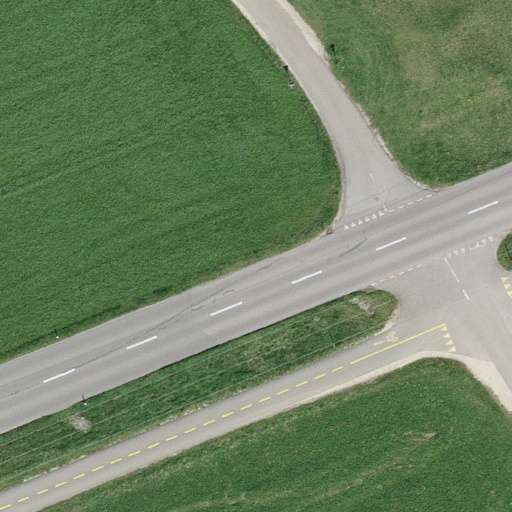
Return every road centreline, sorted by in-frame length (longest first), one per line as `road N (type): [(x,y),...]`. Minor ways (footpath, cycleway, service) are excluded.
road 1 (track): [(511,301),(1,511)]
road 2 (tertiary): [(413,233),(0,399)]
road 3 (unclassified): [(413,233),(311,59),(260,0)]
road 4 (track): [(511,360),(484,313),(413,233)]
